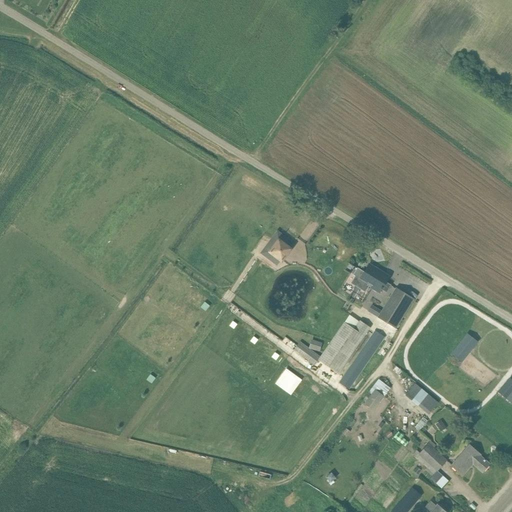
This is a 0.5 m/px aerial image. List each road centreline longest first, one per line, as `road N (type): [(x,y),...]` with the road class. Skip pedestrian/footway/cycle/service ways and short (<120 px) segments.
road 1 (unclassified): [(511,321),(0,5)]
road 2 (track): [(252,163),(363,0)]
